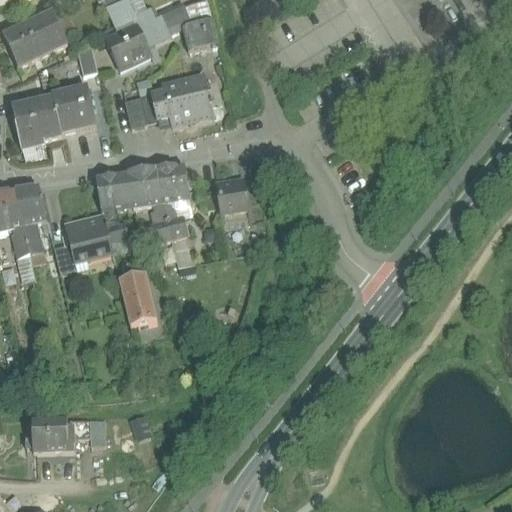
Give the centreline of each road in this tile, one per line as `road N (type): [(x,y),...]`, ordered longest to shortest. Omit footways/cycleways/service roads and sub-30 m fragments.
road 1 (residential): [(398,296),(344,253),(317,175),(298,150),(281,143),(0,183)]
road 2 (tertiary): [(239,511),(398,296)]
road 3 (tertiary): [(398,296),(511,154)]
